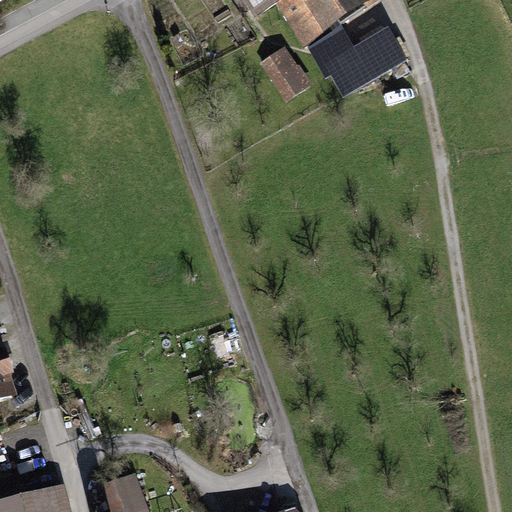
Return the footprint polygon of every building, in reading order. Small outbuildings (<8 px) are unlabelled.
[(246,0),(249,3),(252,0),(281,0),(282,1),(309,48),(365,11),(358,0),(246,0)] [(281,0),(252,0),(249,3),(257,16),(282,1),(281,0)] [(358,0),(365,11),(380,0),(358,0)] [(344,34),(312,54),(321,69),(327,66),(345,98),(407,61),(388,29),(353,49),(344,34)] [(280,55),(263,65),(288,103),(304,92),(280,55)] [(0,401),(12,398),(4,376),(11,374),(6,357),(0,359),(0,401)] [(148,511),(135,478),(104,489),(112,511),(148,511)] [(5,506),(6,511),(63,511),(58,492),(5,506)]
